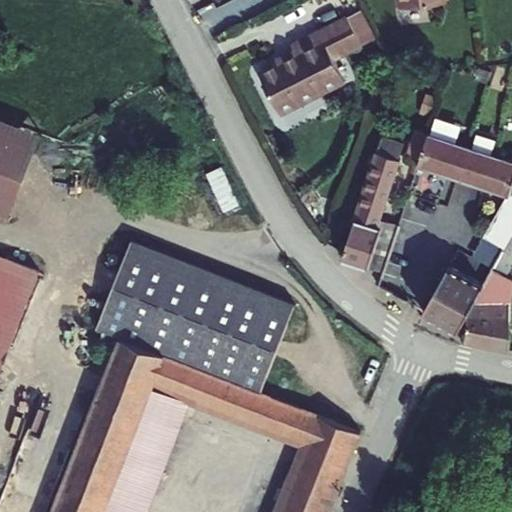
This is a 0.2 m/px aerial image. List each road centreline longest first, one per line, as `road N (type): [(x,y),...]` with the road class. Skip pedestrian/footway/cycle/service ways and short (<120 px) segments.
road 1 (residential): [(166,0),(294,238),(347,299),(419,346)]
road 2 (residential): [(349,511),(419,346)]
